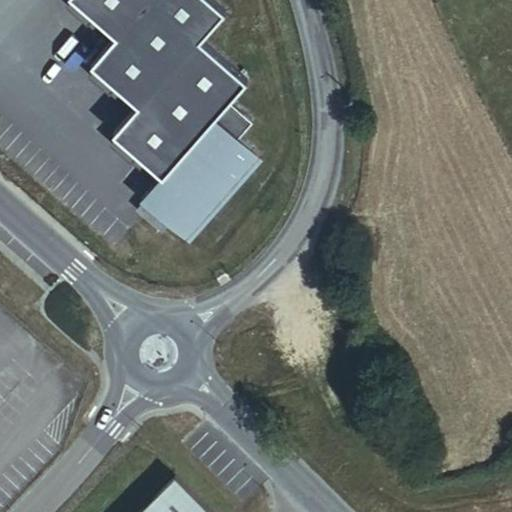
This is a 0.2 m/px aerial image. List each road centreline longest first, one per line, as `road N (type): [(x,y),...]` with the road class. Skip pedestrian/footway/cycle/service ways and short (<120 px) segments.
road 1 (unclassified): [(303,0),(335,122),(326,178),(304,225),(269,270),(158,354)]
road 2 (residential): [(158,354),(204,386),(334,511)]
road 3 (residential): [(158,354),(0,201)]
